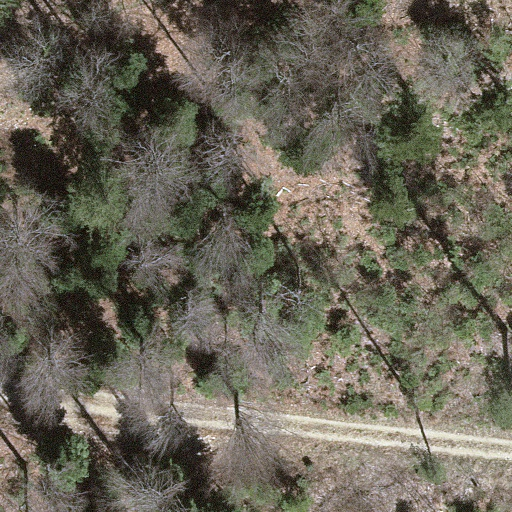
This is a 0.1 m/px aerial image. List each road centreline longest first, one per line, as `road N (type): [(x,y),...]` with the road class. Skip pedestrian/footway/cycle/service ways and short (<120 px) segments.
road 1 (track): [(0,386),(511,453)]
road 2 (track): [(0,73),(193,0)]
